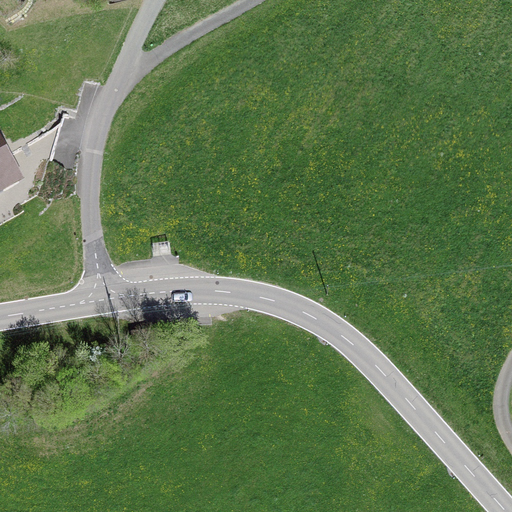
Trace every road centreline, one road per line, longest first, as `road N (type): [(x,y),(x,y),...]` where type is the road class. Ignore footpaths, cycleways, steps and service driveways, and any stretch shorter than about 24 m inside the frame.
road 1 (tertiary): [(102,299),(212,291),(308,313),(387,376),(505,511)]
road 2 (residential): [(102,299),(89,196),(93,151),(153,0)]
road 3 (track): [(120,72),(255,0)]
